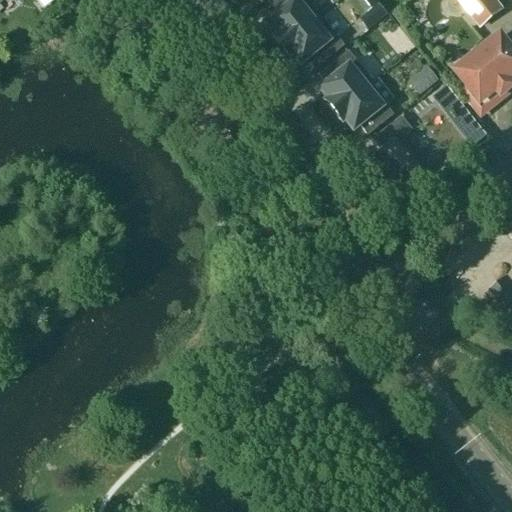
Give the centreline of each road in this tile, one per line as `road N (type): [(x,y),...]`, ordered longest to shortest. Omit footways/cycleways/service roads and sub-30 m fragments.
road 1 (unclassified): [(345,301),(106,0)]
road 2 (unclassified): [(511,501),(345,301)]
road 3 (residential): [(345,301),(511,165)]
